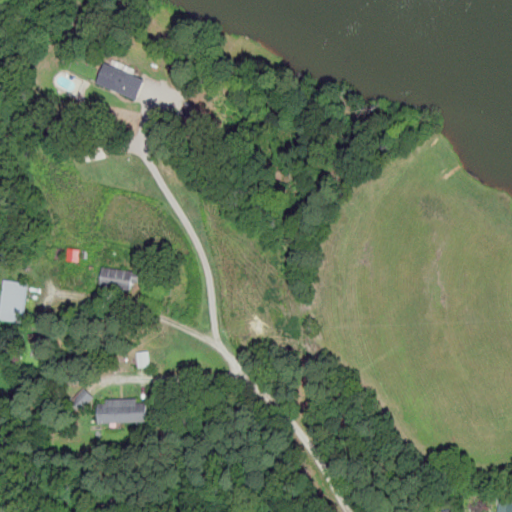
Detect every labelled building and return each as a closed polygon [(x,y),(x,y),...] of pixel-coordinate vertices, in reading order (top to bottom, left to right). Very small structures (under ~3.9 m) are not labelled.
[(107,62),(99,83),(138,99),(146,79),(107,62)] [(102,286),(133,288),(134,270),(103,269),(102,286)] [(29,283),(4,281),(0,318),(0,320),(25,323),(29,283)] [(139,368),(150,366),(148,351),(137,353),(139,368)] [(94,396),(83,388),(72,402),(82,411),(94,396)] [(99,403),(100,421),(150,420),(149,402),(139,402),(139,398),(107,399),(106,402),(99,403)] [(511,511),(511,495),(499,494),(497,511),(511,511)]
